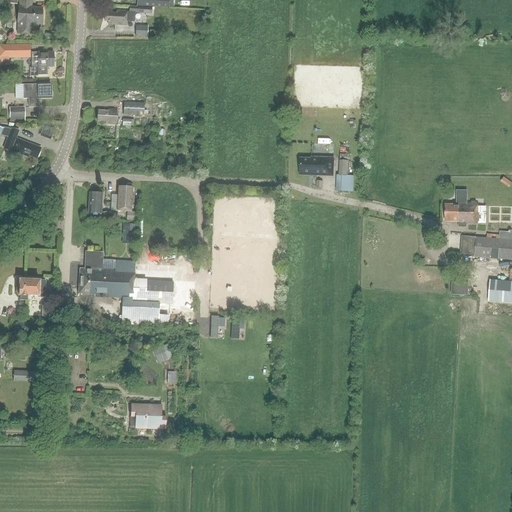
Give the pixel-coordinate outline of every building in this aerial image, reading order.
[(40,24),(41,9),(31,9),(31,0),(19,0),(19,6),(18,6),(17,22),(18,22),(17,34),(32,34),(33,23),(40,24)] [(127,26),(127,21),(133,22),(134,21),(134,13),(151,14),(151,8),(129,7),(129,11),(117,10),(117,13),(105,13),(105,21),(108,22),(108,25),(127,26)] [(135,26),(135,37),(147,37),(147,26),(135,26)] [(30,45),(20,45),(12,45),(12,54),(30,53),(30,45)] [(53,67),(53,52),(37,52),(31,52),(31,67),(37,67),(38,75),(47,75),(46,67),(53,67)] [(23,84),(23,99),(28,99),(28,107),(38,107),(38,99),(50,98),(50,96),(52,95),(52,92),(50,91),(50,83),(23,84)] [(123,102),(123,115),(143,116),(143,115),(147,115),(147,111),(143,110),(143,103),(123,102)] [(9,119),(24,118),(23,106),(8,107),(9,119)] [(116,125),(116,109),(109,109),(109,111),(97,111),(97,121),(105,122),(105,124),(116,125)] [(3,129),(0,127),(0,135),(8,137),(5,146),(3,149),(10,152),(10,154),(21,158),(22,156),(28,158),(28,157),(36,160),(36,158),(40,150),(36,149),(36,147),(16,137),(18,130),(3,127),(3,129)] [(339,188),(347,188),(348,154),(340,154),(339,188)] [(332,175),(333,160),(333,159),(312,158),(312,160),(301,159),(300,174),(332,175)] [(502,177),(500,181),(509,186),(511,181),(502,177)] [(131,212),(132,187),(118,187),(117,211),(131,212)] [(457,204),(445,204),(445,222),(458,222),(458,223),(486,223),(486,204),(478,204),(478,203),(476,203),(475,202),(471,202),(470,203),(467,203),(467,191),(457,191),(457,204)] [(101,214),(102,193),(89,192),(87,219),(108,220),(112,220),(112,214),(110,212),(109,212),(107,211),(106,211),(104,212),(103,212),(102,213),(101,214)] [(135,212),(127,212),(126,221),(134,222),(135,212)] [(132,231),(122,230),(122,241),(130,242),(130,237),(132,237),(132,231)] [(476,237),(474,257),(482,258),(511,260),(511,239),(486,238),(476,237)] [(172,304),(173,282),(134,280),(135,262),(115,261),(114,270),(95,269),(95,265),(102,265),(102,260),(98,259),(98,254),(87,254),(86,269),(80,269),(78,296),(122,298),(121,319),(158,321),(159,303),(172,304)] [(16,288),(16,293),(18,295),(20,295),(20,300),(27,300),(27,296),(45,297),(47,297),(47,293),(44,293),(45,281),(19,280),(19,286),(16,288)] [(488,301),(511,303),(511,282),(490,280),(488,301)] [(451,295),(468,296),(468,283),(451,282),(451,295)] [(51,317),(51,303),(40,302),(39,317),(51,317)] [(209,316),(209,337),(217,337),(218,326),(224,326),(224,316),(209,316)] [(152,351),(157,364),(172,357),(166,344),(152,351)] [(30,371),(13,371),(13,382),(29,382),(30,371)] [(165,429),(165,417),(161,417),(161,406),(130,405),(130,417),(134,417),(134,429),(165,429)]
